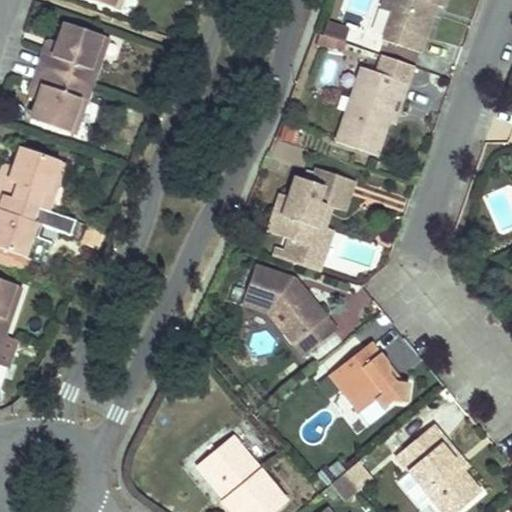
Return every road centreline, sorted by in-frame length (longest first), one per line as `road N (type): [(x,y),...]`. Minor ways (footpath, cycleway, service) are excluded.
road 1 (residential): [(93,472),(208,217),(259,131),(294,0)]
road 2 (residential): [(222,0),(135,242),(68,392),(41,427)]
road 3 (residential): [(504,0),(414,263),(435,305),(511,375)]
